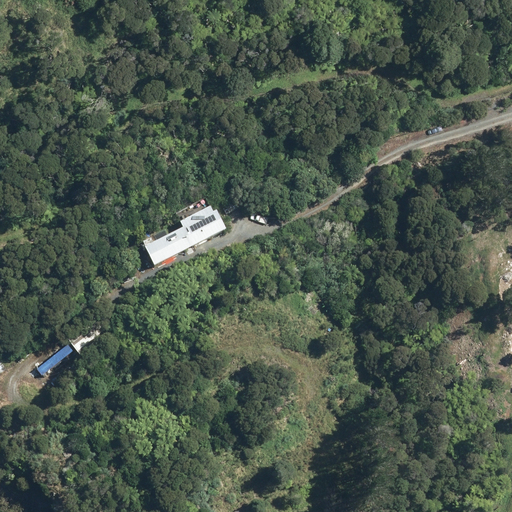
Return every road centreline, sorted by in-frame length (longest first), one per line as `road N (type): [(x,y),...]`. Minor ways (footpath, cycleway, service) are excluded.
road 1 (track): [(511,116),(414,144),(192,255),(45,339),(14,374),(11,401),(46,413),(173,371),(228,364),(272,378),(289,398),(292,429)]
road 2 (track): [(511,65),(0,203)]
